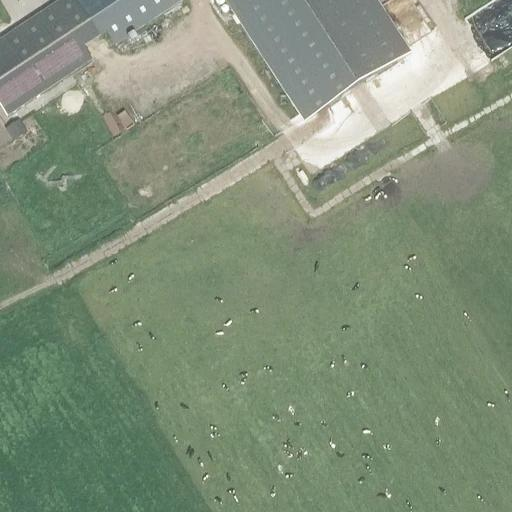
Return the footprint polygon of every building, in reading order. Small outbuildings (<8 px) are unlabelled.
[(82,49),(99,38),(73,0),(63,0),(0,41),(0,106),(7,118),(91,63),(82,49)] [(180,0),(83,0),(98,21),(91,26),(99,38),(100,39),(107,35),(115,47),(182,2),(180,0)] [(227,0),(306,122),(406,57),(369,0),(227,0)] [(511,0),(502,0),(496,3),(509,26),(511,23),(511,0)] [(27,135),(18,122),(4,131),(13,144),(27,135)]
